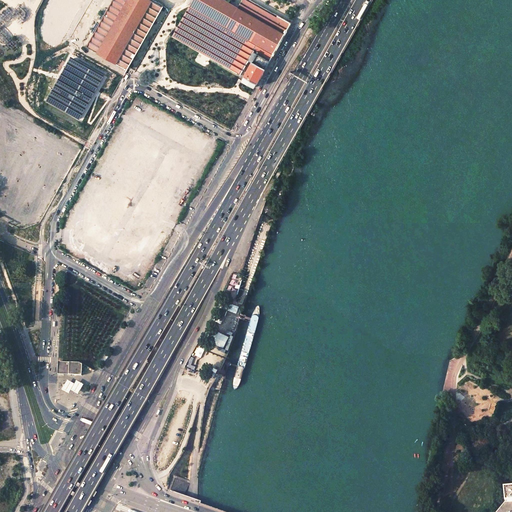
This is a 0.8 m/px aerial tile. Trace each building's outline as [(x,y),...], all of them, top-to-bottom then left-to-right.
[(127,69),(163,5),(154,0),(110,0),(85,45),(97,52),(117,63),(127,69)] [(210,58),(239,74),(240,75),(245,66),(249,60),(253,52),(269,61),(291,23),(289,22),(250,0),(241,0),(239,5),(230,0),(192,0),(172,36),(180,40),(199,52),(205,55),(210,58)] [(253,52),(249,60),(252,61),(248,67),(245,66),(240,75),(242,76),(243,77),(244,76),(257,83),(265,69),(268,63),(269,61),(253,52)] [(79,119),(102,78),(104,75),(74,58),(62,80),(49,102),(79,119)] [(257,306),(249,321),(246,332),(232,384),(232,389),(235,389),(238,387),(256,324),(257,306)] [(63,362),(58,361),(57,374),(82,375),(82,364),(80,363),(63,362)] [(71,390),(78,393),(82,387),(84,385),(76,381),(74,384),(68,380),(62,389),(69,393),(71,390)] [(511,511),(511,485),(504,486),(505,505),(498,511),(511,511)]
